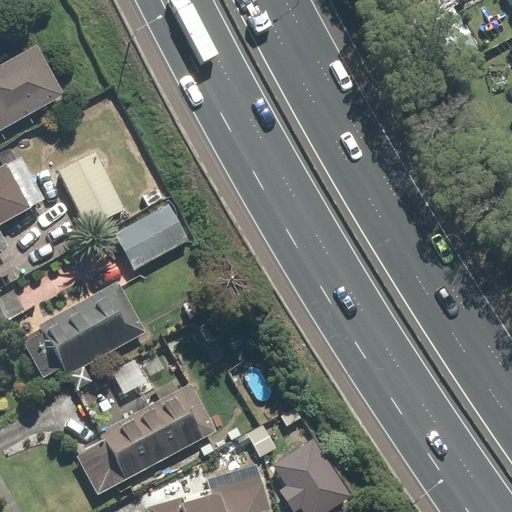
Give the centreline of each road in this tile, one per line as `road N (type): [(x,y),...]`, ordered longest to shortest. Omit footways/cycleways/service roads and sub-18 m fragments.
road 1 (motorway): [(497,511),(282,179),(186,0)]
road 2 (motorway): [(261,0),(361,185),(511,418)]
